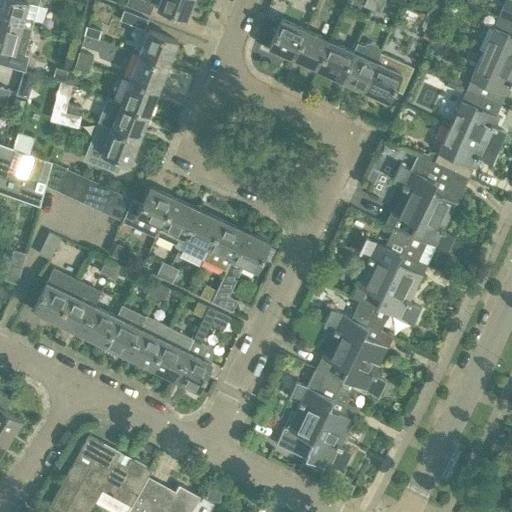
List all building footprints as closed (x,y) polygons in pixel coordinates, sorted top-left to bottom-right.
[(0,0),(0,19),(31,28),(39,0),(0,0)] [(147,0),(127,0),(125,5),(150,14),(154,4),(150,2),(150,1),(147,0)] [(159,0),(156,7),(185,18),(192,0),(159,0)] [(374,0),(365,0),(363,5),(370,8),(374,0)] [(385,0),(374,0),(370,8),(380,12),(385,0)] [(437,20),(443,6),(445,0),(431,0),(426,14),(437,20)] [(511,0),(505,0),(499,16),(511,21),(511,0)] [(120,19),(144,29),(148,19),(124,9),(120,19)] [(437,20),(426,14),(422,26),(432,31),(437,20)] [(511,21),(499,16),(482,53),(511,65),(511,21)] [(305,29),(281,18),(268,47),(292,58),(305,29)] [(0,46),(25,54),(32,29),(31,28),(0,19),(0,46)] [(84,35),(98,39),(100,31),(87,27),(84,35)] [(147,29),(138,54),(167,65),(176,41),(147,29)] [(292,58),(316,68),(328,40),(305,29),(292,58)] [(316,68),(340,79),(352,50),(328,40),(316,68)] [(376,61),(352,50),(340,79),(364,90),(376,61)] [(77,60),(91,64),(93,56),(79,52),(77,60)] [(364,90),(387,101),(393,87),(401,91),(412,66),(382,53),(377,62),(376,61),(364,90)] [(511,65),(482,53),(466,90),(501,105),(506,95),(508,96),(511,87),(511,65)] [(128,79),(158,90),(167,65),(138,54),(128,79)] [(91,64),(77,60),(74,68),(88,72),(91,64)] [(56,67),(53,79),(61,81),(64,82),(67,70),(56,67)] [(17,94),(28,97),(35,73),(24,70),(23,70),(17,94)] [(119,103),(148,114),(158,90),(128,79),(119,103)] [(61,81),(57,95),(68,98),(72,84),(64,82),(61,81)] [(0,101),(5,103),(9,88),(0,85),(0,101)] [(497,116),(501,105),(466,90),(450,126),(500,148),(506,133),(496,128),(497,126),(496,125),(499,117),(497,116)] [(100,123),(139,138),(148,114),(119,103),(110,99),(100,123)] [(67,103),(65,111),(79,115),(81,107),(67,103)] [(117,159),(129,163),(129,164),(139,138),(100,123),(97,122),(86,150),(92,162),(113,170),(117,159)] [(444,166),(469,177),(474,167),(477,169),(480,160),(482,161),(483,159),(493,163),(500,148),(450,126),(435,161),(434,162),(444,166)] [(34,139),(19,134),(15,148),(30,153),(34,139)] [(15,148),(13,147),(0,142),(0,189),(40,203),(46,184),(45,184),(52,161),(30,153),(15,148)] [(435,161),(418,153),(410,169),(401,165),(393,180),(402,184),(401,187),(403,187),(386,224),(393,227),(411,236),(444,166),(434,162),(435,161)] [(57,189),(68,169),(52,161),(45,184),(46,184),(57,189)] [(419,259),(428,242),(448,251),(455,235),(446,231),(447,229),(446,228),(469,177),(444,166),(411,236),(403,251),(419,259)] [(57,189),(68,194),(78,173),(68,169),(57,189)] [(90,179),(78,173),(68,194),(79,200),(90,179)] [(101,184),(90,179),(79,200),(90,205),(101,184)] [(100,210),(100,209),(110,189),(101,184),(90,205),(100,210)] [(151,185),(142,203),(133,199),(123,221),(156,236),(175,197),(151,185)] [(111,215),(114,209),(121,194),(110,189),(100,209),(100,210),(111,215)] [(114,209),(111,215),(123,221),(133,199),(121,194),(114,209)] [(175,197),(156,236),(180,248),(199,208),(175,197)] [(223,219),(199,208),(180,248),(203,259),(223,219)] [(227,270),(246,230),(223,219),(203,259),(227,270)] [(393,227),(384,245),(366,236),(358,252),(368,257),(367,259),(369,260),(351,296),(359,300),(376,308),(403,251),(411,236),(393,227)] [(238,300),(229,295),(231,290),(244,262),(257,268),(270,241),(246,230),(227,270),(217,289),(212,300),(233,311),(238,300)] [(39,252),(50,257),(61,237),(50,231),(39,252)] [(109,252),(121,257),(126,247),(114,241),(109,252)] [(14,248),(5,278),(18,282),(26,252),(14,248)] [(380,329),(389,312),(413,323),(421,307),(411,303),(412,300),(411,300),(429,264),(419,259),(403,251),(376,308),(369,324),(380,329)] [(100,272),(108,275),(114,261),(106,258),(100,272)] [(114,261),(108,275),(116,279),(122,265),(114,261)] [(158,275),(165,278),(172,264),(164,261),(158,275)] [(172,264),(165,278),(173,282),(179,267),(172,264)] [(78,278),(53,267),(33,308),(57,320),(78,278)] [(80,331),(94,304),(101,289),(78,278),(57,320),(80,331)] [(158,292),(162,284),(154,281),(148,294),(156,297),(158,292)] [(162,284),(158,292),(156,297),(163,301),(169,288),(162,284)] [(207,284),(201,295),(212,300),(217,289),(207,284)] [(359,300),(350,318),(331,309),(324,324),(334,329),(332,331),(334,332),(316,368),(317,369),(342,381),(369,324),(376,308),(359,300)] [(194,312),(204,317),(209,306),(198,302),(194,312)] [(123,303),(117,315),(104,343),(128,355),(147,314),(123,303)] [(117,315),(94,304),(80,331),(104,343),(117,315)] [(194,337),(174,377),(198,389),(212,361),(211,361),(215,353),(213,347),(209,345),(202,341),(212,321),(225,327),(230,317),(209,306),(204,317),(194,337)] [(147,314),(128,355),(151,366),(171,325),(147,314)] [(346,402),(354,384),(378,396),(386,380),(377,376),(378,373),(377,372),(394,336),(380,329),(369,324),(342,381),(335,396),(346,402)] [(171,325),(151,366),(174,377),(194,337),(171,325)] [(309,387),(296,382),(289,397),(299,402),(298,404),(299,405),(287,430),(285,429),(278,444),(306,457),(335,396),(342,381),(317,369),(309,387)] [(0,436),(7,441),(21,419),(5,410),(11,400),(0,393),(0,436)] [(346,402),(335,396),(306,457),(305,458),(307,459),(305,462),(317,468),(319,464),(322,466),(325,459),(344,468),(351,452),(342,448),(343,445),(342,445),(360,408),(346,402)] [(88,434),(49,505),(49,506),(61,511),(88,511),(95,500),(116,511),(126,511),(130,506),(147,476),(151,469),(131,458),(129,461),(101,445),(103,443),(88,434)] [(152,511),(154,510),(158,511),(191,511),(200,496),(178,484),(174,491),(147,476),(130,506),(126,511),(152,511)] [(354,485),(338,478),(334,487),(349,494),(354,485)] [(219,501),(221,488),(208,486),(205,499),(219,501)]
